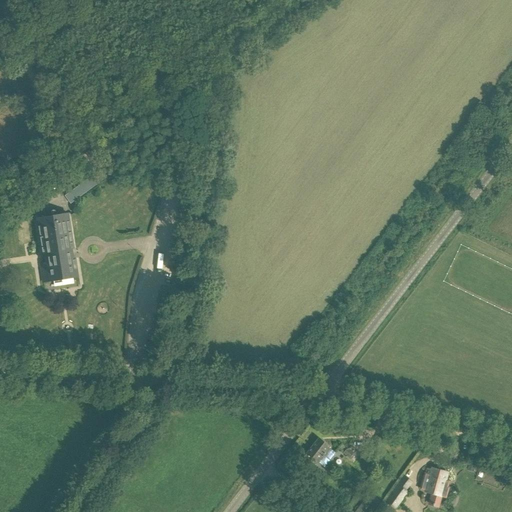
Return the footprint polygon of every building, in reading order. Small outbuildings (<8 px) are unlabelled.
[(109,176),(103,167),(71,191),(77,199),(109,176)] [(37,218),(43,254),(45,253),(46,263),(40,264),(43,283),(77,278),(74,259),(72,259),(70,249),(72,249),(67,213),(37,218)] [(65,288),(63,295),(72,297),(74,291),(65,288)] [(55,291),(47,294),(49,300),(57,297),(55,291)] [(372,443),(376,447),(382,438),(378,435),(372,443)] [(302,459),(308,463),(312,459),(317,463),(317,462),(324,467),(335,453),(327,447),(328,446),(318,438),(306,454),(302,459)] [(347,448),(343,453),(349,458),(353,452),(347,448)] [(426,489),(425,492),(432,493),(430,504),(433,505),(434,506),(435,505),(438,506),(441,496),(446,497),(448,488),(446,487),(448,481),(445,480),(447,473),(432,468),(431,470),(428,469),(426,475),(425,475),(422,488),(426,489)] [(395,508),(407,492),(405,491),(410,482),(404,478),(386,502),(395,508)] [(356,511),(364,511),(372,502),(370,500),(365,506),(363,504),(356,511)]
